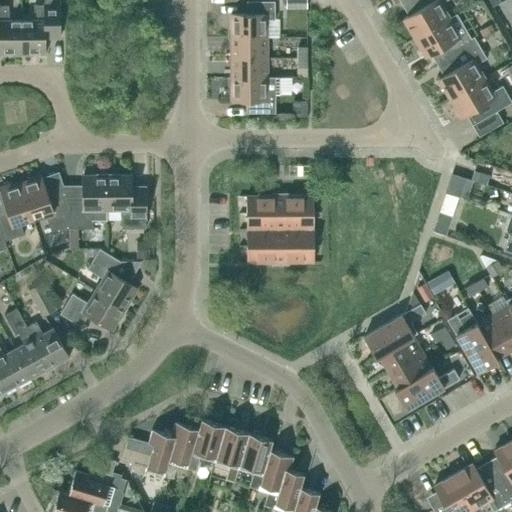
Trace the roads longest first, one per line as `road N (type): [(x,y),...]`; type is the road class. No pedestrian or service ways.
road 1 (residential): [(185,144),(376,142),(418,124),(348,0)]
road 2 (residential): [(356,490),(298,390),(183,325)]
road 3 (residential): [(4,451),(91,405),(183,325)]
road 4 (residential): [(183,325),(185,144)]
road 5 (residential): [(356,490),(511,404)]
road 6 (residential): [(186,0),(185,144)]
